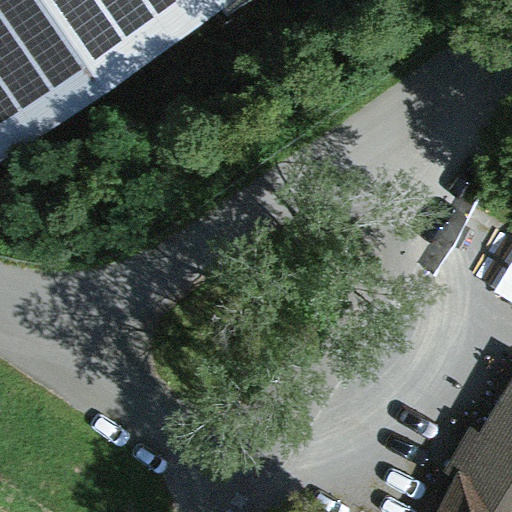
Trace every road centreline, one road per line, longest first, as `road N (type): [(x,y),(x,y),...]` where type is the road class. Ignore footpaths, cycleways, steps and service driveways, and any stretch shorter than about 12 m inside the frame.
road 1 (residential): [(0,295),(16,303),(174,260),(511,16)]
road 2 (track): [(511,68),(232,486)]
road 3 (track): [(16,303),(232,486)]
